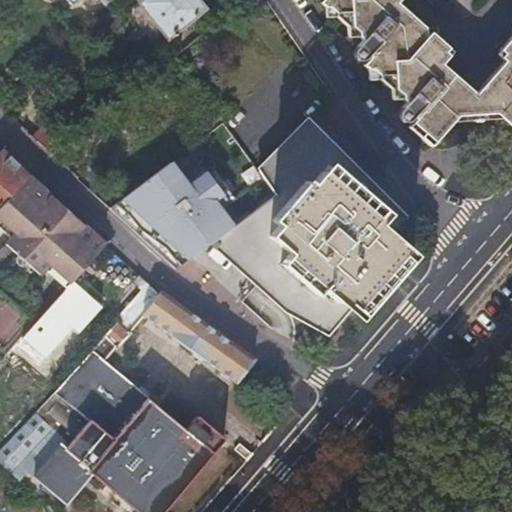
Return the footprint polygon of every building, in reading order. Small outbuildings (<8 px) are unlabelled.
[(134,0),(138,4),(143,0),(66,0),(70,5),(75,0),(94,0),(109,17),(125,5),(122,1),(123,0),(134,0)] [(197,0),(143,0),(138,4),(168,40),(205,8),(197,0)] [(320,0),(363,39),(358,45),(370,55),(363,63),(383,82),(406,102),(402,107),(415,118),(408,125),(431,145),(451,122),(468,102),(467,87),(441,64),(451,54),(446,48),(447,46),(399,1),(399,0),(320,0)] [(511,126),(511,34),(500,49),(504,53),(501,57),(505,60),(482,87),(482,100),(501,118),(511,126)] [(451,122),(501,118),(482,100),(482,87),(468,102),(451,122)] [(50,120),(32,139),(52,157),(72,140),(50,120)] [(223,235),(213,243),(286,311),(324,331),(348,306),(352,309),(404,250),(388,236),(404,218),(307,121),(258,171),(275,194),(223,235)] [(177,271),(213,243),(223,235),(275,194),(258,171),(222,122),(188,147),(225,196),(153,249),(177,271)] [(0,207),(27,177),(26,176),(1,153),(0,154),(0,207)] [(50,264),(71,281),(104,245),(27,177),(0,207),(0,218),(16,233),(10,239),(5,244),(40,275),(45,270),(50,264)] [(0,229),(10,239),(16,233),(0,218),(0,229)] [(50,264),(45,270),(65,288),(71,281),(50,264)] [(35,321),(21,337),(42,357),(69,328),(75,333),(98,307),(71,281),(65,288),(35,321)] [(129,335),(145,317),(143,316),(156,294),(143,282),(137,288),(140,290),(113,321),(129,335)] [(0,360),(21,337),(35,321),(0,289),(0,360)] [(143,316),(145,317),(235,382),(252,360),(159,292),(156,294),(143,316)] [(197,417),(185,431),(104,364),(129,335),(113,321),(111,319),(0,447),(0,462),(20,480),(28,471),(66,503),(92,472),(139,511),(159,511),(211,453),(213,454),(224,440),(197,417)] [(19,368),(1,388),(15,402),(34,382),(19,368)]
